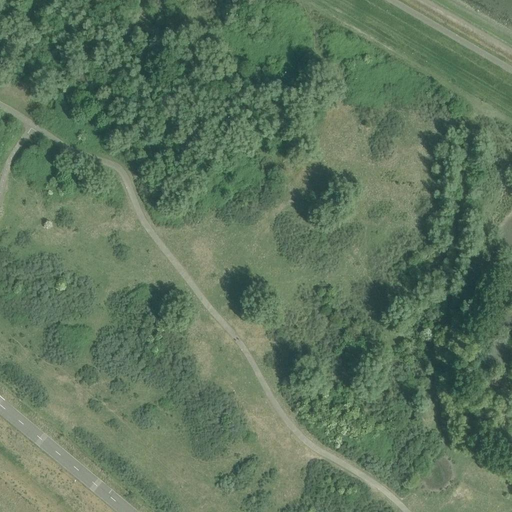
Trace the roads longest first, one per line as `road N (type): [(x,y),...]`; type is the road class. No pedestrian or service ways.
road 1 (track): [(308,511),(374,441),(443,308),(470,124)]
road 2 (tertiary): [(128,511),(0,404)]
